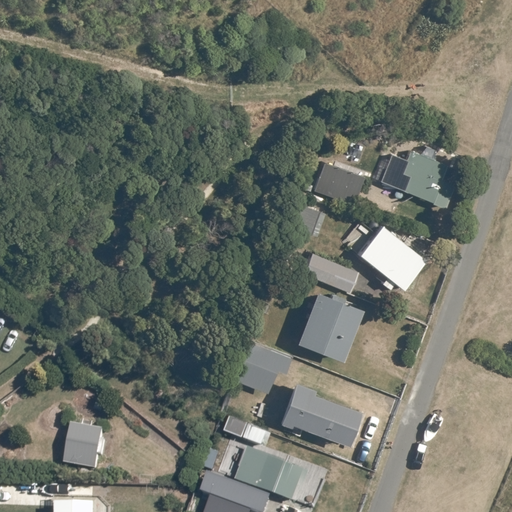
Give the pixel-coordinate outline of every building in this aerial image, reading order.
[(403,155),(387,149),(376,179),(441,204),(447,188),(439,185),(447,164),(430,158),(431,156),(431,155),(431,154),(431,152),(431,151),(431,150),(430,149),(429,147),(428,147),(427,146),(426,145),(424,145),(423,145),(422,145),(420,146),(419,146),(418,147),(417,148),(417,149),(416,151),(416,152),(406,148),(403,155)] [(360,175),(319,161),(308,190),(349,204),(360,175)] [(352,250),(380,273),(375,280),(383,287),(389,280),(397,287),(421,257),(376,220),(352,250)] [(354,269),(302,247),(293,268),(346,290),(354,269)] [(356,303),(310,286),(290,339),(337,356),(356,303)] [(285,352),(243,339),(230,378),(263,389),(270,367),(280,370),(285,352)] [(354,405),(285,381),(273,417),(342,441),(354,405)] [(265,427),(229,413),(222,430),(259,444),(265,427)] [(102,427),(69,420),(61,461),(94,467),(102,427)] [(326,471),(229,438),(218,473),(314,506),(326,471)] [(52,511),(108,511),(108,509),(107,506),(106,503),(104,501),(103,498),(101,496),(53,494),(53,499),(53,500),(52,511)] [(241,511),(208,500),(202,511),(241,511)]
